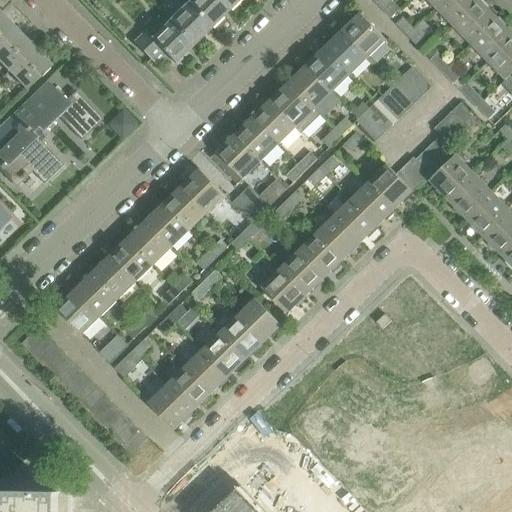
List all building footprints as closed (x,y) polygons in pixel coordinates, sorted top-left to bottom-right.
[(228,12),(215,0),(188,0),(184,4),(209,30),(228,12)] [(240,0),(215,0),(228,12),(240,0)] [(399,10),(389,0),(373,0),(372,1),(390,19),(399,10)] [(428,0),(437,8),(445,0),(428,0)] [(481,0),(480,0),(445,0),(437,8),(454,26),(481,0)] [(471,44),(498,18),(481,0),(454,26),(471,44)] [(209,30),(184,4),(165,22),(191,48),(209,30)] [(386,41),(360,14),(342,32),(368,59),(386,41)] [(0,46),(15,32),(0,17),(0,46)] [(191,48),(165,22),(162,18),(143,36),(142,35),(132,44),(156,69),(166,59),(172,66),(191,48)] [(414,30),(402,18),(395,25),(407,37),(414,30)] [(511,39),(511,32),(498,18),(471,44),(489,62),(511,39)] [(426,42),(414,30),(407,37),(419,49),(426,42)] [(0,65),(7,73),(31,50),(15,32),(0,46),(0,65)] [(368,59),(342,32),(324,49),(350,76),(368,59)] [(511,39),(489,62),(506,80),(508,77),(511,73),(511,39)] [(350,76),(324,49),(306,67),(333,94),(350,76)] [(24,90),(47,68),(48,67),(31,50),(7,73),(24,90)] [(437,54),(431,60),(442,72),(448,67),(449,66),(450,65),(438,53),(437,54)] [(448,67),(442,72),(454,84),(461,78),(461,77),(450,65),(449,66),(448,67)] [(333,94),(306,67),(288,84),(315,111),(315,110),(333,94)] [(412,68),(405,75),(424,95),(424,96),(433,87),(413,67),(412,68)] [(405,75),(396,84),(415,104),(416,104),(424,96),(424,95),(405,75)] [(40,134),(59,116),(82,140),(102,121),(75,93),(64,102),(45,82),(11,115),(0,125),(0,161),(5,166),(1,169),(14,183),(18,179),(19,181),(25,175),(24,173),(30,167),(45,182),(62,166),(40,143),(45,138),(40,134)] [(315,111),(288,84),(271,101),(297,128),(296,129),(302,135),(321,116),(315,110),(315,111)] [(394,85),(387,92),(407,112),(416,104),(415,104),(396,84),(394,85)] [(473,89),(465,96),(467,98),(477,108),(483,101),(484,101),(473,89)] [(387,92),(379,100),(379,101),(398,121),(407,112),(387,92)] [(297,128),(271,101),(253,119),(279,146),(296,129),(297,128)] [(483,101),(477,108),(489,120),(495,113),(496,112),(485,101),(484,101),(483,101)] [(452,113),(468,129),(477,120),(461,104),(452,113)] [(374,105),(365,113),(366,113),(385,133),(385,134),(394,125),(374,105)] [(358,120),(357,121),(357,122),(377,142),(385,134),(385,133),(366,113),(365,113),(358,120)] [(452,113),(443,122),(459,138),(468,129),(452,113)] [(346,118),(334,129),(335,130),(341,137),(352,126),(353,125),(346,118)] [(279,146),(253,119),(235,136),(261,163),(279,146)] [(433,131),(440,137),(450,147),(459,138),(443,122),(433,131)] [(511,128),(508,124),(500,131),(508,140),(511,143),(511,128)] [(333,130),(322,141),(323,141),(330,148),(341,138),(341,137),(335,130),(334,129),(333,130)] [(355,134),(344,145),(351,152),(362,142),(363,140),(356,133),(355,134)] [(261,163),(235,136),(212,158),(238,185),(261,163)] [(450,147),(440,137),(431,145),(449,163),(455,156),(457,155),(450,147)] [(507,141),(501,146),(511,157),(511,143),(508,140),(507,141)] [(423,153),(441,171),(449,163),(431,145),(423,153)] [(311,153),(299,164),(306,171),(317,161),(318,160),(311,153)] [(432,179),(441,171),(423,153),(415,161),(430,176),(432,179)] [(446,200),(473,174),(455,156),(449,163),(441,171),(432,179),(428,182),(446,200)] [(332,157),(320,169),(328,176),(339,164),(332,157)] [(430,176),(415,161),(413,159),(405,168),(421,184),(430,176)] [(298,165),(287,176),(294,183),(305,172),(306,171),(299,164),(298,165)] [(386,166),(369,182),(395,209),(413,192),(397,175),(387,165),(386,166)] [(413,192),(421,184),(405,168),(397,175),(413,192)] [(319,169),(308,180),(316,188),(327,177),(328,176),(320,169),(319,169)] [(225,197),(199,171),(182,188),(207,214),(225,197)] [(463,218),(490,192),(473,174),(446,200),(463,218)] [(368,183),(351,200),(377,227),(394,210),(395,209),(369,182),(368,183)] [(250,186),(241,195),(242,195),(261,215),(269,207),(270,207),(250,186)] [(207,214),(182,188),(164,205),(189,232),(207,214)] [(296,192),(285,203),(292,210),(292,211),(304,199),(297,191),(296,192)] [(481,236),(508,210),(490,192),(463,218),(481,236)] [(241,195),(233,203),(253,223),(256,221),(261,216),(261,215),(242,195),(241,195)] [(350,201),(333,217),(360,244),(377,228),(377,227),(351,200),(350,201)] [(284,204),(273,215),(280,222),(291,211),(292,211),(292,210),(285,203),(284,204)] [(189,232),(164,205),(146,222),(171,249),(189,232)] [(498,254),(511,240),(511,214),(508,210),(481,236),(498,254)] [(332,218),(316,235),(342,262),(359,245),(360,244),(333,217),(332,218)] [(252,224),(244,232),(244,233),(251,240),(261,230),(263,228),(261,226),(256,221),(253,223),(252,224)] [(171,249),(146,222),(128,239),(154,266),(171,249)] [(239,238),(232,244),(237,249),(239,251),(250,241),(251,240),(244,233),(244,232),(239,238)] [(315,236),(298,252),(324,279),(341,263),(342,262),(316,235),(315,236)] [(154,266),(128,239),(110,257),(136,283),(154,266)] [(214,247),(210,252),(217,259),(229,247),(221,240),(214,247)] [(511,267),(511,240),(498,254),(511,267)] [(209,252),(198,263),(204,270),(205,271),(217,259),(210,252),(209,252)] [(281,269),(280,269),(307,296),(323,280),(324,279),(298,252),(297,253),(281,269)] [(136,283),(110,257),(92,274),(118,300),(136,283)] [(279,271),(262,287),(288,314),(305,298),(307,296),(280,269),(279,271)] [(210,276),(204,281),(211,289),(223,278),(223,277),(216,270),(216,271),(211,275),(210,276)] [(118,300),(92,274),(75,291),(100,318),(118,300)] [(185,275),(174,286),(181,293),(193,282),(186,275),(185,275)] [(204,281),(192,293),(199,300),(211,289),(204,281)] [(174,287),(162,298),(169,305),(181,293),(174,286),(174,287)] [(100,318),(75,291),(57,308),(82,335),(100,318)] [(281,326),(257,301),(255,299),(237,317),(264,343),(281,326)] [(181,305),(169,316),(176,323),(187,312),(188,312),(181,305)] [(150,310),(139,321),(146,328),(158,316),(151,309),(150,310)] [(169,316),(157,328),(164,335),(175,324),(176,323),(169,316)] [(384,330),(392,322),(386,316),(378,323),(384,330)] [(264,343),(237,317),(220,334),(246,361),(264,343)] [(138,321),(126,332),(133,339),(134,340),(146,328),(139,321),(138,321)] [(31,353),(48,337),(39,328),(23,345),(31,353)] [(420,328),(405,343),(433,372),(448,357),(420,328)] [(246,361),(220,334),(202,352),(228,378),(246,361)] [(118,336),(100,353),(101,354),(109,363),(128,345),(118,335),(118,336)] [(39,362),(56,345),(48,337),(31,353),(39,362)] [(145,340),(133,351),(140,358),(152,347),(145,340)] [(405,343),(389,358),(417,387),(433,372),(405,343)] [(48,371),(64,354),(56,345),(39,362),(48,371)] [(115,369),(124,378),(142,362),(143,361),(141,359),(140,358),(133,351),(132,352),(115,369)] [(228,378),(202,352),(184,369),(210,396),(228,378)] [(56,379),(73,363),(64,354),(48,371),(56,379)] [(389,358),(374,373),(402,402),(417,387),(389,358)] [(64,388),(81,371),(73,363),(56,379),(64,388)] [(210,396),(184,369),(166,387),(192,413),(210,396)] [(73,396),(90,380),(81,371),(64,388),(73,396)] [(374,373),(358,388),(386,417),(402,402),(374,373)] [(81,405),(98,389),(90,380),(73,396),(81,405)] [(192,413),(166,387),(148,404),(174,431),(192,413)] [(358,388),(343,403),(371,432),(386,417),(358,388)] [(89,414),(106,397),(98,389),(81,405),(89,414)] [(466,391),(459,398),(467,407),(474,400),(466,391)] [(98,423),(115,406),(106,397),(89,414),(98,423)] [(459,398),(451,405),(460,414),(467,407),(459,398)] [(343,403),(327,418),(355,447),(371,432),(343,403)] [(106,431),(123,414),(115,406),(98,423),(106,431)] [(480,406),(472,412),(481,421),(488,414),(480,406)] [(472,412),(465,419),(474,428),(481,421),(472,412)] [(115,440),(131,423),(123,414),(106,431),(115,440)] [(327,418),(312,433),(340,462),(355,447),(327,418)] [(435,421),(428,428),(436,437),(443,430),(435,421)] [(123,448),(140,432),(131,423),(115,440),(123,448)] [(428,428),(420,435),(429,444),(436,437),(428,428)] [(131,457),(148,440),(140,432),(123,448),(131,457)] [(312,433),(296,448),(324,477),(340,462),(312,433)] [(449,436),(441,443),(450,451),(457,444),(449,436)] [(441,443),(434,450),(443,458),(450,451),(441,443)] [(511,453),(507,448),(491,463),(511,484),(511,453)] [(404,451),(397,458),(405,467),(412,460),(404,451)] [(397,458),(389,465),(398,474),(405,467),(397,458)] [(511,484),(491,463),(476,478),(503,506),(511,498),(511,484)] [(267,464),(260,470),(263,473),(269,480),(275,473),(267,464)] [(418,466),(410,473),(419,481),(426,474),(418,466)] [(410,473),(403,480),(412,488),(419,481),(410,473)] [(476,478),(460,493),(478,511),(497,511),(503,506),(476,478)] [(373,481),(366,488),(374,497),(381,490),(373,481)] [(366,488),(358,495),(367,504),(374,497),(366,488)] [(237,489),(213,511),(259,511),(257,510),(239,491),(238,490),(237,489)] [(57,511),(58,508),(58,494),(6,493),(6,511),(57,511)] [(478,511),(460,493),(445,508),(448,511),(478,511)] [(296,494),(289,500),(298,510),(305,503),(296,494)] [(387,496),(379,503),(388,511),(395,504),(387,496)] [(313,511),(305,503),(298,510),(300,511),(313,511)] [(379,503),(372,510),(374,511),(387,511),(388,511),(379,503)]
